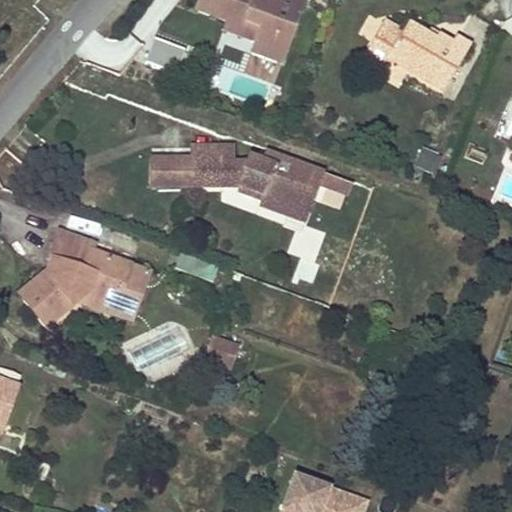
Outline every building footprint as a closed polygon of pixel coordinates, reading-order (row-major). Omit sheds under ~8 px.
[(200,0),(198,9),(230,21),(228,26),(259,37),(252,54),(283,65),(307,0),(200,0)] [(456,38),(454,41),(452,44),(438,36),(435,41),(409,26),(406,31),(388,20),(367,57),(384,67),(389,59),(444,92),(471,48),(456,38)] [(147,62),(167,69),(176,46),(156,39),(147,62)] [(233,146),(191,146),(191,155),(155,153),(153,185),(190,186),(237,186),(236,191),(260,200),(261,195),(299,208),(309,182),(319,185),(323,173),(276,156),(272,167),(259,162),(248,158),(247,162),(234,162),(233,146)] [(430,176),(441,158),(422,147),(412,165),(430,176)] [(276,156),(263,151),(259,162),(272,167),(276,156)] [(305,221),(319,185),(309,182),(299,208),(261,195),(260,200),(257,204),(305,221)] [(23,296),(49,327),(78,302),(88,294),(118,305),(131,267),(92,253),(95,245),(59,233),(50,260),(60,264),(57,274),(51,271),(23,296)] [(132,321),(149,274),(131,267),(118,305),(115,315),(132,321)] [(78,302),(115,315),(118,305),(88,294),(78,302)] [(206,361),(231,369),(239,346),(214,337),(206,361)] [(0,423),(3,425),(16,388),(0,382),(0,423)] [(329,511),(336,492),(295,477),(283,511),(329,511)] [(363,511),(366,503),(336,492),(329,511),(363,511)]
